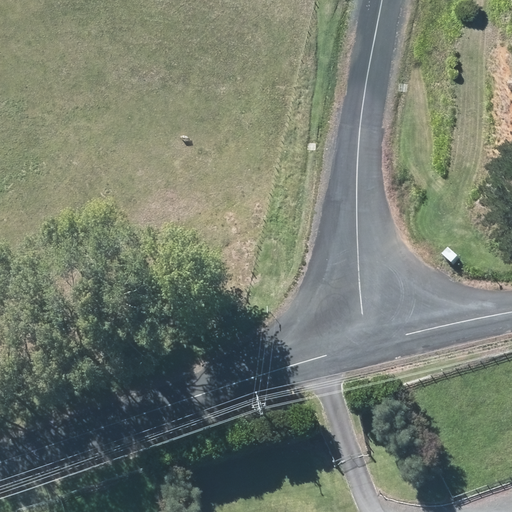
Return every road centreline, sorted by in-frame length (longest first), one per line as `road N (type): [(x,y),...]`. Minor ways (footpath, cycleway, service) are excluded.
road 1 (unclassified): [(371,341),(0,460)]
road 2 (unclassified): [(371,341),(360,312),(355,174),(381,0)]
road 3 (unclassified): [(511,318),(371,341)]
